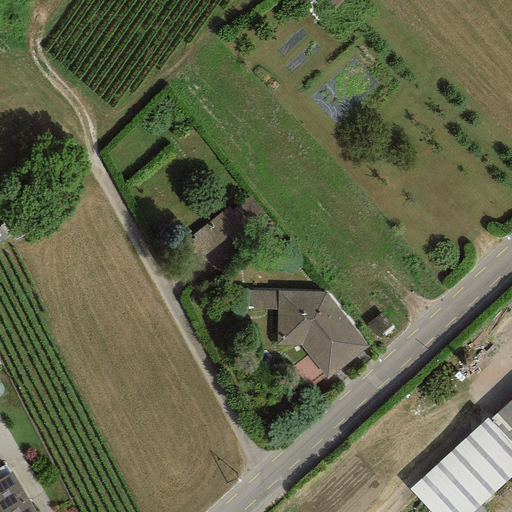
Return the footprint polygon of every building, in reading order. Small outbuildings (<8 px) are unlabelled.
[(249,188),(169,248),(200,288),(279,227),(249,188)] [(276,346),(300,346),(327,380),(369,346),(326,293),(278,291),(276,346)] [(511,399),(490,420),(511,444),(511,399)] [(415,405),(296,511),(359,511),(443,436),(415,405)] [(479,444),(402,511),(466,511),(507,475),(479,444)] [(32,511),(10,473),(0,479),(0,511),(32,511)]
